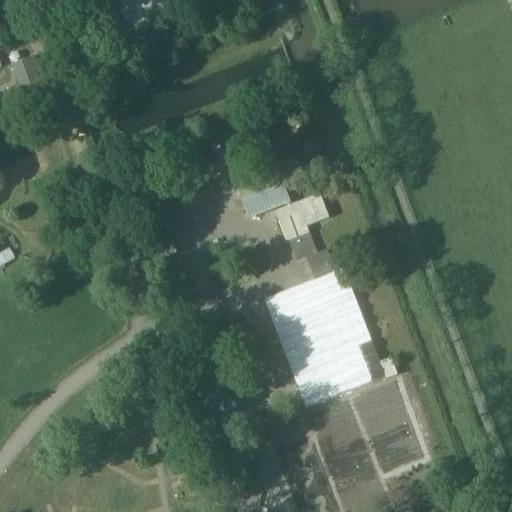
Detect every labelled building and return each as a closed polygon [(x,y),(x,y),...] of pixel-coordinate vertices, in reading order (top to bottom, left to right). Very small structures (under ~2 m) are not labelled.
[(118,0),(127,21),(131,33),(187,13),(181,0),(118,0)] [(20,62),(12,65),(17,79),(23,94),(43,87),(37,71),(40,70),(35,57),(20,62)] [(261,179),(256,165),(232,175),(237,188),(250,220),(292,205),(279,172),(261,179)] [(187,269),(153,176),(131,184),(160,262),(161,262),(167,276),(187,269)] [(287,243),(290,242),(298,262),(307,259),(315,279),(336,271),(328,251),(318,254),(311,234),(308,227),(330,219),(321,195),(303,201),(275,212),(287,243)] [(345,270),(265,301),(306,409),(386,378),(387,380),(398,376),(392,359),(381,363),(345,270)] [(278,405),(264,410),(268,421),(266,422),(267,425),(265,425),(271,442),(289,436),(278,405)] [(205,464),(218,460),(237,453),(234,444),(202,454),(205,464)] [(181,498),(175,499),(177,511),(200,511),(195,483),(179,486),(181,498)]
